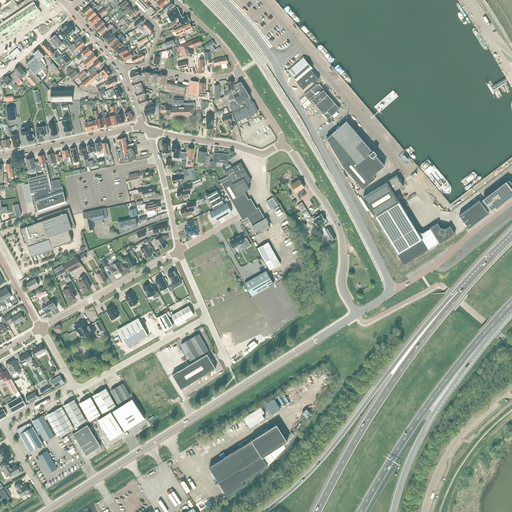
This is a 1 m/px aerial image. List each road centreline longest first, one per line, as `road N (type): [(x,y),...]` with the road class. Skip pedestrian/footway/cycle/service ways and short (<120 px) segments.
road 1 (tertiary): [(52,508),(357,314)]
road 2 (motorway): [(460,294),(321,460),(264,511)]
road 3 (motorway): [(460,294),(396,374),(317,511)]
road 4 (unclassified): [(390,288),(275,67)]
road 5 (motorway): [(361,511),(411,429),(496,319)]
road 6 (motorway): [(392,511),(415,445),(496,319)]
road 7 (tertiary): [(357,314),(341,288),(338,225),(282,145)]
road 8 (residential): [(52,508),(3,424),(70,385)]
road 9 (unclassified): [(405,171),(302,46)]
road 10 (residential): [(40,328),(179,250)]
road 11 (unclassified): [(70,385),(81,387),(207,317)]
road 12 (unclassified): [(423,511),(454,443),(511,387)]
road 13 (unclassified): [(390,288),(433,267),(511,202)]
road 14 (unknown): [(407,179),(415,215),(427,220),(457,213),(511,171)]
road 15 (tertiary): [(140,128),(0,156)]
road 16 (tertiary): [(282,145),(259,155),(150,130)]
road 17 (unclassified): [(179,250),(150,130)]
